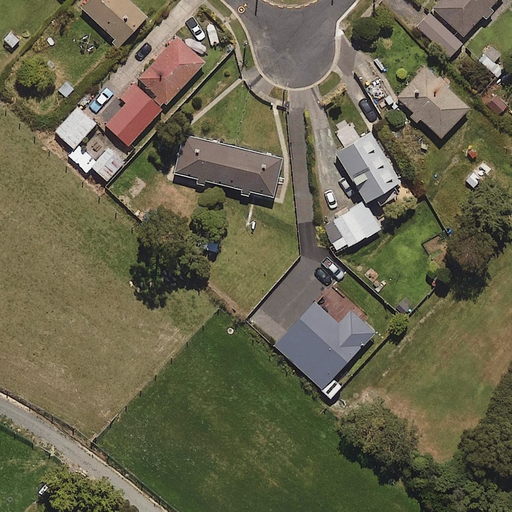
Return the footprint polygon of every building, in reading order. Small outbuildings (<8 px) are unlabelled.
[(148,20),(127,0),(93,0),(84,11),(123,47),(148,20)] [(464,38),(484,18),(488,23),(496,14),(492,10),(501,0),(443,0),(435,9),(464,38)] [(471,52),(431,15),(419,29),(459,65),(471,52)] [(137,84),(165,110),(207,65),(179,39),(137,84)] [(398,98),(415,114),(411,119),(421,128),(425,124),(443,140),(471,111),(426,68),(398,98)] [(78,89),(65,78),(55,90),(68,101),(78,89)] [(165,110),(137,84),(125,97),(129,101),(106,126),(129,148),(165,110)] [(96,127),(77,110),(56,133),(75,150),(96,127)] [(369,207),(378,202),(383,210),(401,199),(396,191),(403,187),(372,134),(337,155),(369,207)] [(209,183),(240,190),(238,196),(254,200),(255,194),(275,199),(284,161),(185,137),(176,175),(191,179),(190,184),(207,188),(209,183)] [(97,163),(78,146),(69,157),(87,174),(97,163)] [(125,164),(108,150),(92,169),(109,183),(125,164)] [(343,237),(337,241),(344,252),(381,231),(364,202),(333,220),(343,237)] [(339,326),(317,305),(277,347),(331,399),(342,388),(334,380),(376,336),(351,313),(339,326)]
